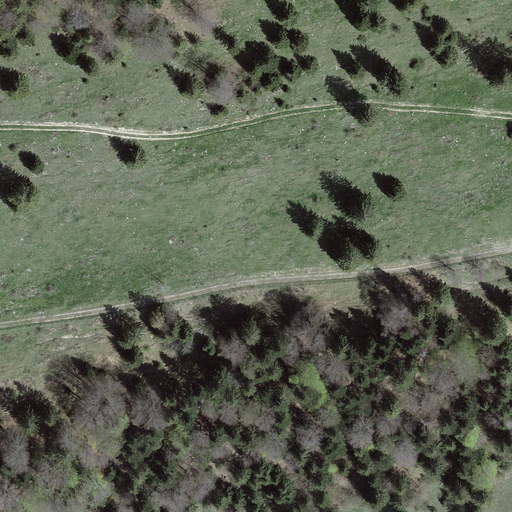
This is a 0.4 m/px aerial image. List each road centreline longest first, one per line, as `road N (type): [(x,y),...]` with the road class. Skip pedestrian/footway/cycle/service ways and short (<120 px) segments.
road 1 (track): [(0,325),(511,250)]
road 2 (track): [(0,128),(153,137),(359,106),(511,117)]
